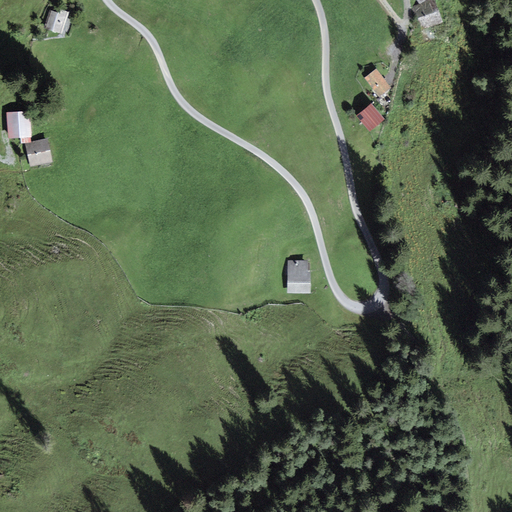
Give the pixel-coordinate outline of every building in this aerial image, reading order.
[(433,0),(431,0),(414,7),(413,9),(420,30),(441,22),(433,0)] [(51,6),(44,28),(62,34),(69,12),(51,6)] [(376,69),(364,78),(379,97),(391,88),(376,69)] [(371,103),(356,116),(369,132),(384,119),(371,103)] [(30,111),(6,113),(8,139),(32,137),(30,111)] [(48,139),(25,144),(30,167),(53,162),(48,139)] [(307,260),(287,260),(287,293),(310,293),(310,271),(307,271),(307,260)]
